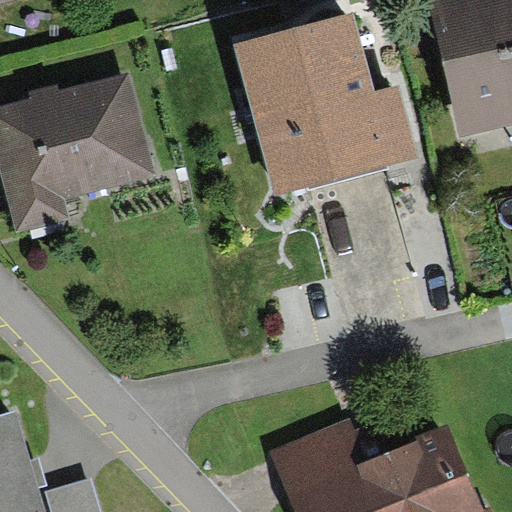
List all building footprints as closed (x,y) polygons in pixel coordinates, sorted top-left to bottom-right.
[(0,0),(0,8),(30,0),(0,0)] [(511,0),(433,0),(425,2),(460,147),(511,134),(511,0)] [(353,25),(235,57),(275,207),(421,168),(401,95),(374,102),(353,25)] [(30,105),(0,112),(0,178),(16,239),(69,225),(64,205),(156,181),(130,80),(59,98),(58,91),(28,99),(30,105)] [(350,421),(269,454),(292,511),(480,511),(449,433),(423,443),(426,450),(394,463),(379,426),(356,435),(350,421)] [(43,511),(17,422),(0,426),(0,511),(43,511)] [(101,511),(93,483),(47,496),(51,511),(101,511)]
